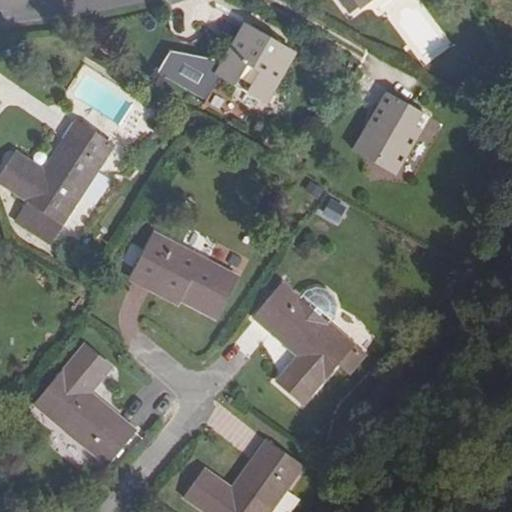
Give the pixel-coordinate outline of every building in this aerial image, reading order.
[(291,44),(275,32),(273,30),(271,33),(264,28),(266,26),(263,23),(251,15),(237,35),(239,37),(235,44),(229,44),(227,47),(220,66),(256,93),(291,44)] [(266,19),(263,23),(266,26),(264,28),(271,33),(273,30),(275,32),(278,28),(266,19)] [(388,94),(370,124),(376,127),(371,134),(367,131),(353,153),(366,160),(374,158),(376,162),(379,162),(381,168),(393,176),(419,130),(413,126),(421,114),(388,94)] [(413,126),(419,130),(426,117),(421,114),(413,126)] [(75,122),(44,171),(37,182),(25,174),(32,164),(16,154),(0,177),(0,183),(62,224),(64,222),(82,233),(108,194),(90,182),(113,147),(75,122)] [(376,127),(370,124),(367,131),(371,134),(376,127)] [(44,171),(32,164),(25,174),(37,182),(44,171)] [(154,237),(137,269),(188,296),(184,303),(214,319),(235,278),(154,237)] [(188,296),(137,269),(133,277),(184,303),(188,296)] [(328,324),(300,300),(282,285),(253,319),(297,356),(275,381),(302,404),(337,364),(348,373),(361,358),(350,349),(352,346),(328,324)] [(307,291),(300,300),(328,324),(335,315),(333,297),(326,290),(307,291)] [(364,354),(352,346),(350,349),(361,358),(364,354)] [(134,431),(88,394),(80,387),(88,377),(97,384),(110,368),(83,347),(34,406),(107,465),(134,431)] [(80,387),(88,394),(97,384),(88,377),(80,387)] [(270,511),(301,468),(265,442),(231,489),(204,470),(184,498),(205,511),(270,511)]
